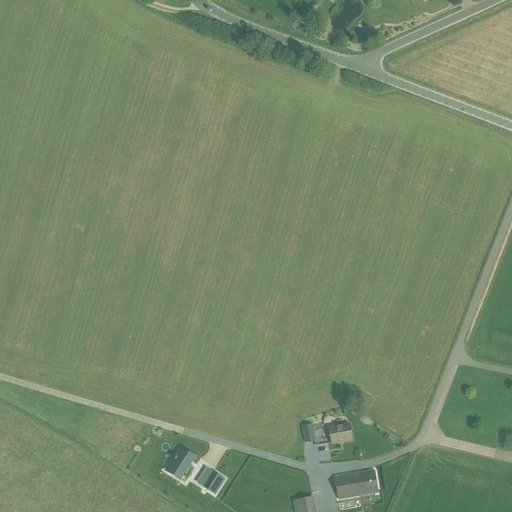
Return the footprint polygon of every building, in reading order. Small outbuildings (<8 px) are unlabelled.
[(306,443),(315,441),(313,425),(303,427),(306,443)] [(329,429),(332,444),(352,440),(349,425),(329,429)] [(315,429),(318,437),(328,434),(325,426),(315,429)] [(184,442),(186,435),(169,430),(167,437),(184,442)] [(184,476),(196,457),(179,447),(173,455),(176,457),(174,460),(175,460),(171,467),(168,472),(181,480),(184,476)] [(376,494),(378,493),(374,470),(335,477),(339,500),(362,496),(362,497),(363,496),(363,495),(375,493),(375,494),(376,494)] [(204,487),(215,495),(225,480),(213,472),(204,487)] [(223,483),(222,511),(225,511),(246,511),(247,484),(223,483)] [(382,511),(383,507),(377,507),(378,498),(361,497),(360,509),(376,510),(376,511),(382,511)]
